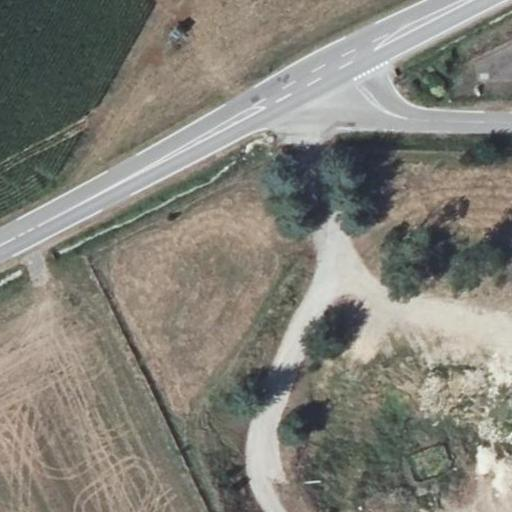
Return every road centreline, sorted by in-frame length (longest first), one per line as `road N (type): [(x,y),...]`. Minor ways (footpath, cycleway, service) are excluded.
road 1 (unknown): [(269,490),(257,448),(260,414),(306,320),(320,246),(303,148),(354,84)]
road 2 (secondary): [(342,67),(0,241)]
road 3 (residential): [(342,67),(383,112),(511,122)]
road 4 (secondary): [(474,0),(342,67)]
